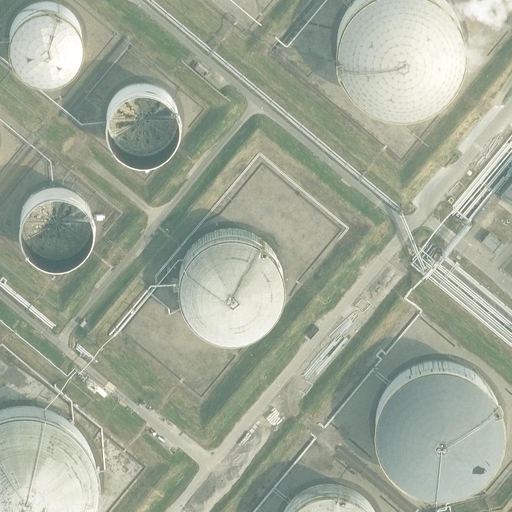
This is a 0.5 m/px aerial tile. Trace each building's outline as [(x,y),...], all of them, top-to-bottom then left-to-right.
[(12,48),(15,55),(20,61),(25,66),(32,70),(39,72),(47,72),(54,71),(61,69),(68,65),(73,60),(78,53),(80,46),(82,39),(82,32),(80,24),(77,17),(72,11),(66,7),(59,3),(52,1),(45,0),(37,1),(30,4),(24,8),(18,13),(14,19),(11,26),(10,34),(10,41),(12,48)] [(340,64),(346,76),(355,87),(365,96),(377,102),(390,106),(404,107),(417,105),(430,101),(441,94),(451,84),(459,73),(464,61),(466,47),(466,34),(463,20),(457,8),(450,0),(352,0),(344,12),(339,24),(337,37),(337,51),(340,64)] [(198,64),(194,68),(204,76),(208,71),(198,64)] [(108,131),(111,137),(116,143),(121,148),(128,152),(135,154),(143,155),(150,154),(158,151),(164,147),(169,142),(174,136),(177,129),(178,121),(178,114),(176,106),(173,100),(168,94),(162,89),(156,85),(148,83),(141,82),(133,84),(126,86),(120,90),(114,95),(110,101),(107,108),(106,116),(106,123),(108,131)] [(511,177),(499,194),(511,204),(511,177)] [(22,234),(25,241),(30,247),(36,252),(42,256),(50,258),(57,258),(65,257),(72,255),(78,251),(84,246),(88,239),(91,232),(92,225),(92,217),(90,210),(87,203),(82,197),(76,192),(70,189),(63,187),(55,186),(47,187),(40,190),(34,194),(28,199),(24,205),(21,212),(20,219),(20,227),(22,234)] [(183,297),(187,307),(194,316),(202,322),(211,328),(222,331),(233,331),(243,330),(253,326),(262,321),(270,313),(276,304),(280,295),(282,284),(282,273),(280,263),(275,253),(268,245),(260,238),(251,233),(240,230),(230,229),(219,230),(209,234),(200,239),(192,247),(186,256),(182,266),(180,276),(180,287),(183,297)] [(505,245),(489,231),(481,241),(497,255),(505,245)] [(377,446),(383,458),(392,469),(402,478),(414,485),(428,489),(442,490),(455,488),(468,483),(480,476),(490,467),(498,455),(503,442),(506,429),(506,415),(502,401),(496,389),(488,378),(477,369),(465,362),(452,359),(438,358),(424,359),(411,364),(399,371),(389,381),(381,392),(376,405),(374,419),(374,433),(377,446)] [(0,375),(3,378),(10,367),(0,360),(0,375)] [(0,511),(91,511),(96,501),(99,486),(98,470),(94,455),(88,441),(78,429),(66,418),(52,411),(37,407),(21,405),(6,408),(0,409),(0,511)] [(374,511),(373,509),(367,500),(358,494),(349,488),(339,485),(328,485),(317,486),(307,490),(298,495),(290,503),(284,511),(283,511),(374,511)]
